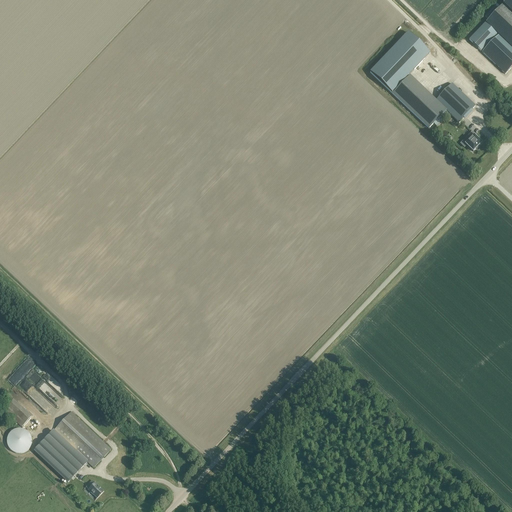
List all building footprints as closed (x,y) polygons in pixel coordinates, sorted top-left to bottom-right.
[(511,0),(507,0),(503,5),(511,14),(511,0)] [(511,14),(503,5),(489,20),(511,41),(511,14)] [(481,51),(497,35),(485,23),(469,40),(481,51)] [(371,73),(392,94),(430,54),(409,34),(371,73)] [(511,48),(498,36),(482,52),(505,74),(511,67),(511,48)] [(424,84),(435,71),(429,66),(418,78),(424,84)] [(410,76),(392,94),(429,129),(440,117),(442,119),(445,116),(447,118),(450,115),(446,111),(446,110),(436,101),(425,90),(410,76)] [(452,84),(436,101),(446,110),(459,123),(475,106),(452,84)] [(467,146),(473,152),(473,151),(476,149),(476,148),(476,149),(477,148),(478,147),(478,146),(479,146),(482,143),(478,140),(477,139),(475,137),(476,136),(472,132),(471,133),(467,138),(469,140),(465,144),(466,145),(467,146)] [(26,359),(19,354),(15,360),(22,365),(26,359)] [(36,371),(28,378),(32,382),(37,378),(38,379),(41,377),(36,371)] [(12,395),(18,389),(14,385),(8,391),(12,395)] [(4,410),(22,427),(32,416),(14,400),(4,410)] [(71,412),(34,451),(67,483),(87,462),(94,468),(111,450),(71,412)] [(16,442),(6,440),(4,451),(25,454),(27,446),(22,445),(22,446),(16,445),(16,442)] [(104,492),(95,483),(88,490),(97,499),(104,492)]
